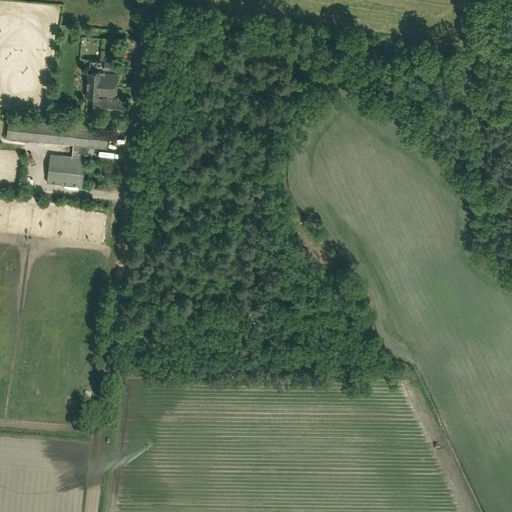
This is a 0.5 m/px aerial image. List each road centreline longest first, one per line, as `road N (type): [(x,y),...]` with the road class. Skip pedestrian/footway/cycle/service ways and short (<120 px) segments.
road 1 (track): [(99,432),(129,168)]
road 2 (track): [(478,0),(472,80),(479,198),(472,201)]
road 3 (unclassified): [(129,168),(146,0)]
